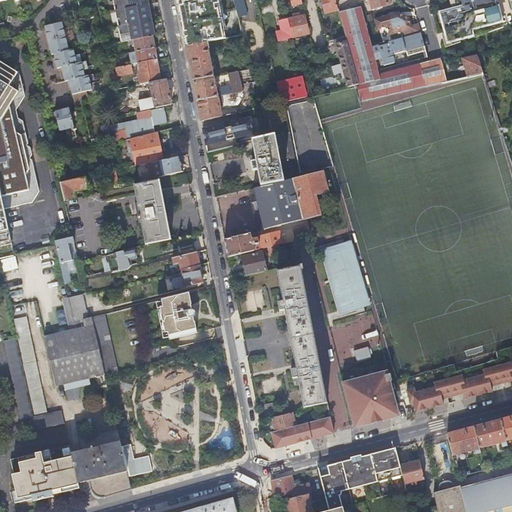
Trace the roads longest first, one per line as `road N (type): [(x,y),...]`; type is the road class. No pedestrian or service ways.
road 1 (residential): [(257,470),(165,0)]
road 2 (residential): [(511,405),(257,470)]
road 3 (residential): [(257,470),(99,511)]
